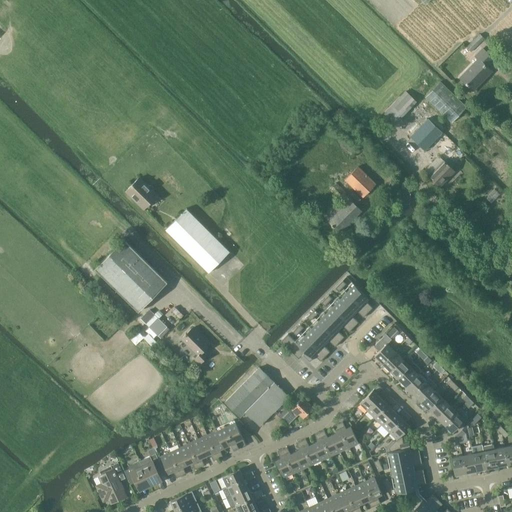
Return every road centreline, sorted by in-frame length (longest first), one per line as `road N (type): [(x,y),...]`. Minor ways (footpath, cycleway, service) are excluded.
road 1 (residential): [(249,453),(321,424),(370,368),(419,417),(443,488),(484,481)]
road 2 (residential): [(133,511),(249,453)]
